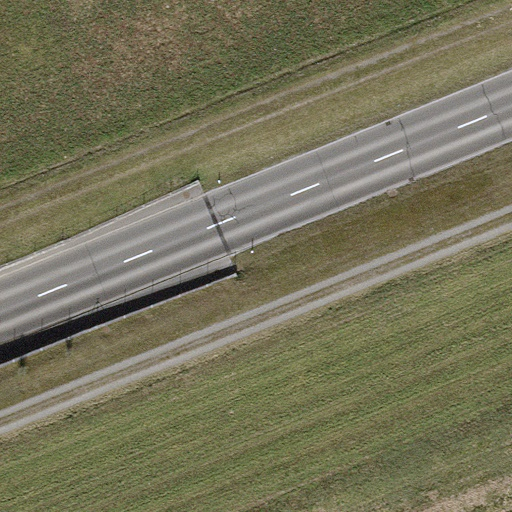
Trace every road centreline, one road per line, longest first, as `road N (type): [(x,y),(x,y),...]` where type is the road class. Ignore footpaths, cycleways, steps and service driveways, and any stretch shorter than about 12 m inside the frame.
road 1 (track): [(0,424),(511,217)]
road 2 (track): [(0,219),(511,12)]
road 3 (tertiary): [(511,110),(0,314)]
